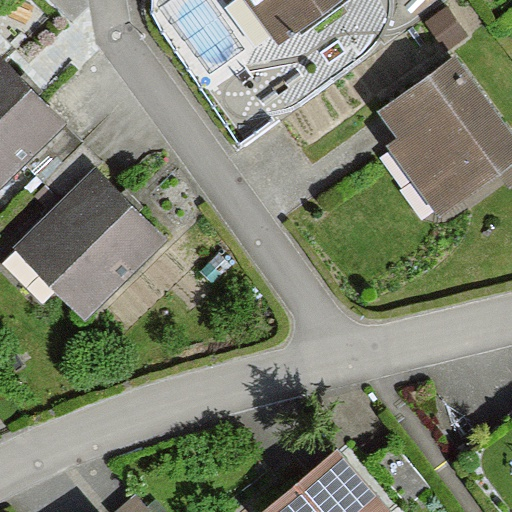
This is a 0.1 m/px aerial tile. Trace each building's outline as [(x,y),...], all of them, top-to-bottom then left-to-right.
[(327,0),(246,0),(275,39),(327,0)] [(0,194),(67,126),(0,59),(0,194)] [(511,194),(511,136),(453,59),(372,120),(396,151),(387,158),(437,223),(494,180),(508,198),(511,194)] [(165,245),(88,171),(15,248),(92,321),(165,245)] [(345,441),(338,432),(256,502),(264,511),(406,511),(379,480),(345,441)]
